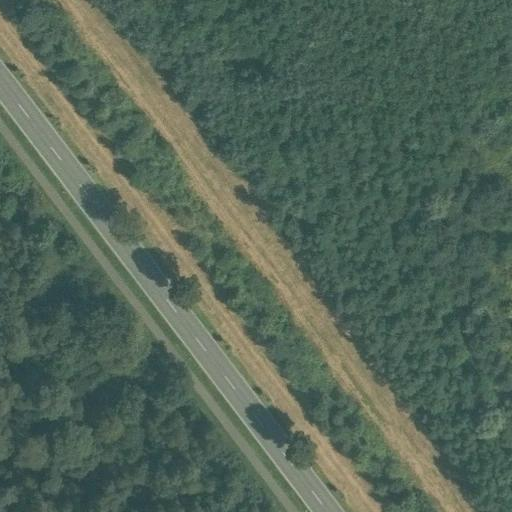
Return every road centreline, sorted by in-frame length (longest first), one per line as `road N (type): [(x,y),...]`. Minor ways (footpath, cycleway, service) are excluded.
road 1 (secondary): [(326,511),(0,79)]
road 2 (track): [(150,279),(0,381)]
